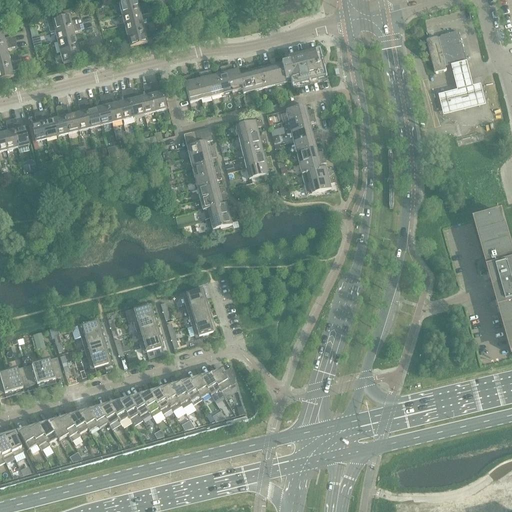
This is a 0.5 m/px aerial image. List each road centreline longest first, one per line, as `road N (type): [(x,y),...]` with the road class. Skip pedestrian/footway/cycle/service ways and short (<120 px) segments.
road 1 (tertiary): [(347,21),(369,190),(355,271),(306,432)]
road 2 (tertiary): [(361,383),(399,255),(406,197),(382,14)]
road 3 (primary): [(306,432),(0,509)]
road 4 (residential): [(0,420),(231,350),(211,285)]
road 5 (residential): [(312,99),(182,129),(163,62)]
road 6 (primary): [(362,450),(511,415)]
road 7 (primary): [(108,511),(244,479)]
road 8 (primary): [(511,384),(386,414)]
